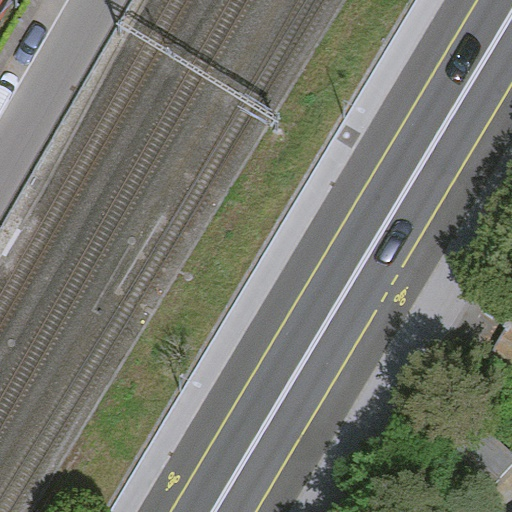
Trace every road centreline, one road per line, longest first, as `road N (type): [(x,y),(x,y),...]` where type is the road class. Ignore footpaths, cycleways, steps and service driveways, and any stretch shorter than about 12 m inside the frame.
road 1 (primary): [(511,17),(215,511)]
road 2 (unclassified): [(107,0),(0,188)]
